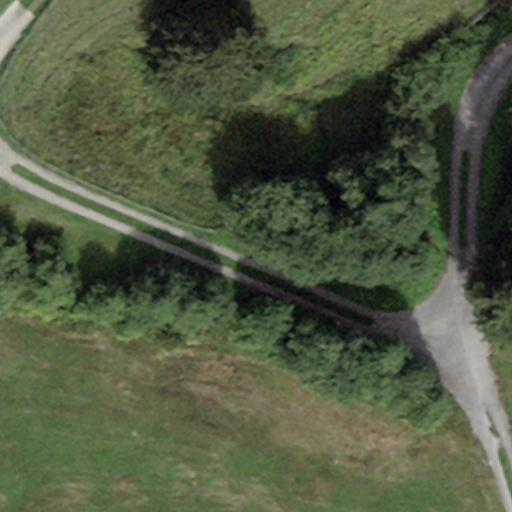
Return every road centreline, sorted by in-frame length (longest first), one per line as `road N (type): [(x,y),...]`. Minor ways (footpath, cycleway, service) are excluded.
road 1 (track): [(486,389),(3,178),(0,162)]
road 2 (track): [(511,477),(486,389),(489,100),(511,93)]
